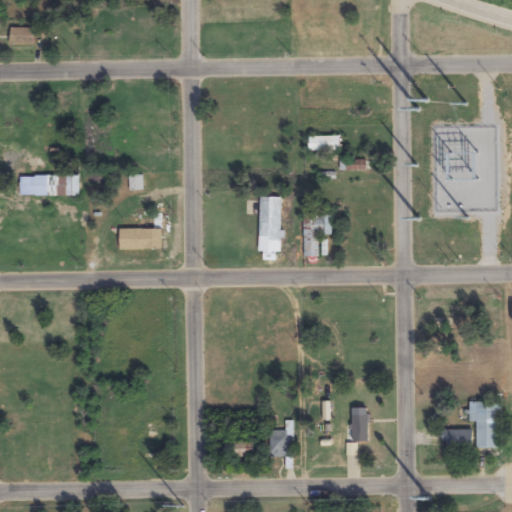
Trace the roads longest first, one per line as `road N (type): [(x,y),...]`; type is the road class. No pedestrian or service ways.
road 1 (residential): [(511,480),(0,492)]
road 2 (residential): [(0,282),(511,273)]
road 3 (residential): [(0,71),(511,64)]
road 4 (residential): [(196,511),(190,0)]
road 5 (residential): [(406,511),(401,0)]
